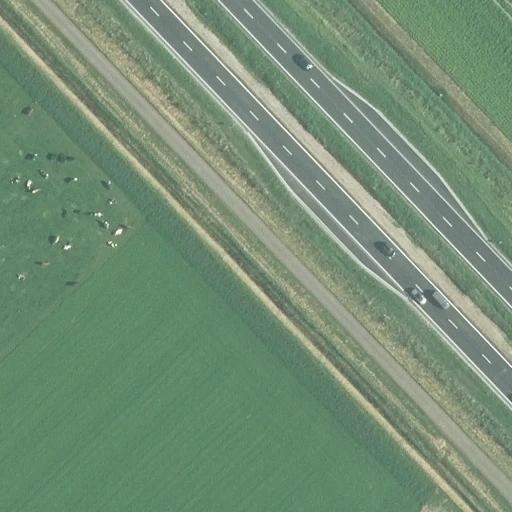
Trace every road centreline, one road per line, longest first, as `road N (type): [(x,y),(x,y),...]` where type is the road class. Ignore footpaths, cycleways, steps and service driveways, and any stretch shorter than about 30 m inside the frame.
road 1 (unclassified): [(511,497),(36,0)]
road 2 (trunk): [(135,0),(511,392)]
road 3 (trunk): [(511,290),(236,0)]
